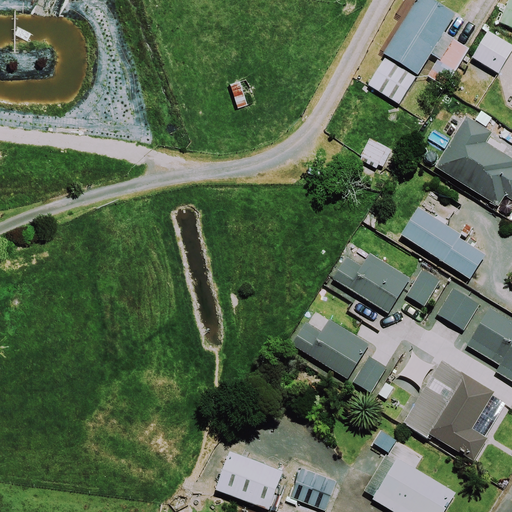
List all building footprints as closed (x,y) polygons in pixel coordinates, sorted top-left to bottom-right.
[(455,19),(424,0),(421,0),(386,57),(419,77),(455,19)] [(511,0),(500,25),(511,31),(511,0)] [(511,60),(511,48),(489,35),(473,61),(502,78),(511,60)] [(469,54),(453,44),(429,81),(445,91),(469,54)] [(416,81),(385,63),(369,89),(401,108),(416,81)] [(243,78),(228,83),(238,110),(253,105),(243,78)] [(493,138),(466,122),(436,172),(501,211),(511,192),(511,163),(487,148),(493,138)] [(393,153),(372,142),(361,161),(382,172),(393,153)] [(487,256),(419,212),(402,238),(470,283),(487,256)] [(363,271),(347,262),(335,284),(390,316),(411,281),(371,258),(363,271)] [(445,282),(424,270),(408,299),(429,311),(445,282)] [(484,305),(456,288),(439,318),(467,334),(484,305)] [(511,323),(492,311),(469,348),(500,368),(496,374),(511,383),(511,323)] [(369,348),(331,324),(324,336),(307,326),(294,348),(348,382),(369,348)] [(388,371),(369,360),(354,385),(373,396),(388,371)] [(505,404),(442,366),(405,427),(430,442),(432,438),(475,464),(489,441),(484,438),(505,404)] [(269,511),(284,474),(232,455),(217,493),(267,511),(269,511)] [(445,511),(455,496),(388,455),(363,496),(389,511),(445,511)] [(326,511),(337,484),(303,471),(292,500),(324,511),(326,511)]
